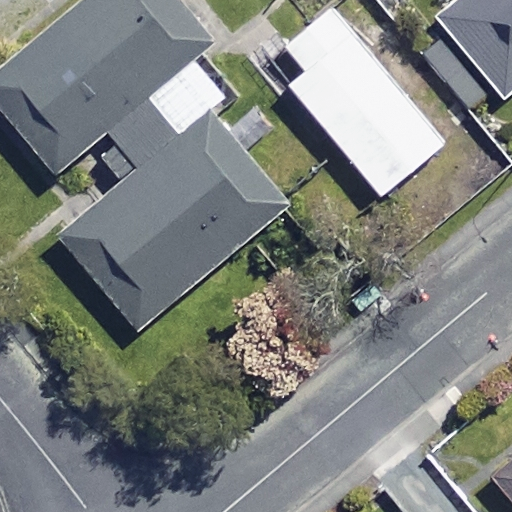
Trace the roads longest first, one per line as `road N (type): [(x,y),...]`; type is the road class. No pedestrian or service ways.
road 1 (residential): [(226,511),(511,274)]
road 2 (residential): [(0,398),(92,511)]
